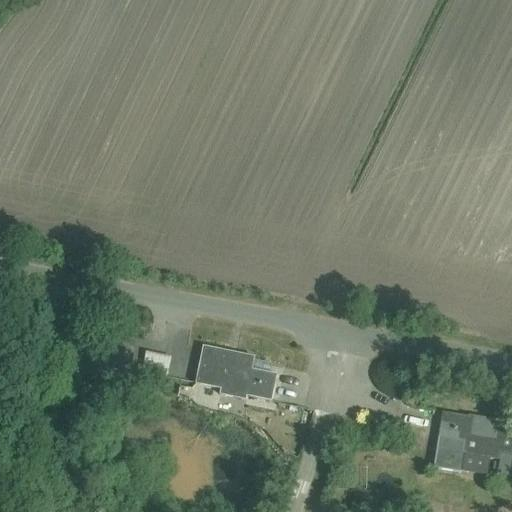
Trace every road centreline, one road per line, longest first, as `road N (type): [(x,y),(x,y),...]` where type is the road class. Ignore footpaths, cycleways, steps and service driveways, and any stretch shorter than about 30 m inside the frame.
road 1 (unclassified): [(0,274),(511,364)]
road 2 (unknown): [(68,286),(7,511)]
